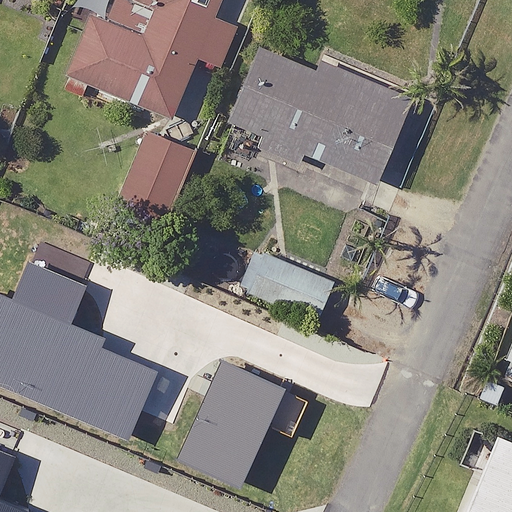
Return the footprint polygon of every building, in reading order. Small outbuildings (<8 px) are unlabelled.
[(213,0),(104,0),(100,10),(89,6),(62,66),(167,113),(194,52),(216,62),(233,23),(208,12),(213,0)] [(41,34),(42,29),(41,23),(39,18),(36,13),(31,9),(25,6),(18,5),(11,5),(4,8),(0,10),(0,44),(3,47),(9,50),(16,51),(23,50),(29,48),(35,44),(38,40),(41,34)] [(402,94),(252,41),(223,123),(373,176),(402,94)] [(192,148),(144,128),(115,195),(163,215),(192,148)] [(331,269),(255,258),(250,292),(326,303),(331,269)] [(511,330),(503,354),(511,357),(511,330)]
